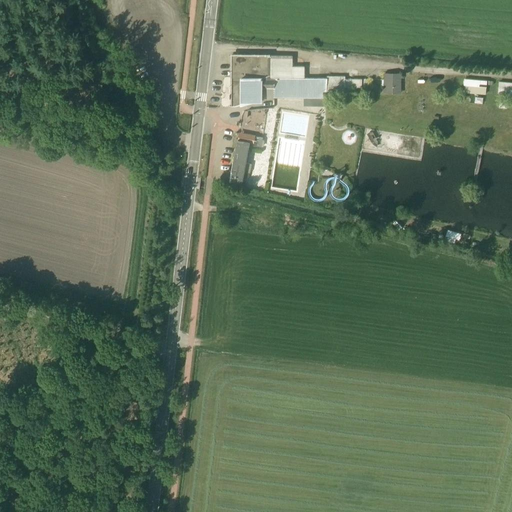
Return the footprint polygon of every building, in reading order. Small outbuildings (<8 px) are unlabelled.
[(344,88),(344,80),(344,77),(326,77),(326,79),(303,79),(303,67),(291,67),(291,56),(231,56),(230,106),(242,105),(250,102),(261,103),(261,100),(273,100),(274,98),(303,98),(303,106),(325,107),(325,93),(344,93),(344,88)] [(383,73),(383,94),(400,94),(400,74),(383,73)] [(344,80),(344,88),(371,89),(372,81),(361,80),(344,80)] [(464,80),(463,86),(464,86),(464,93),(485,95),(486,85),(491,86),(491,82),(464,80)] [(511,83),(498,82),(497,89),(498,89),(497,95),(511,97),(511,94),(511,83)] [(507,108),(508,99),(500,99),(499,107),(507,108)] [(243,141),(237,140),(229,181),(241,183),(248,146),(260,148),(262,138),(244,135),(243,141)] [(411,222),(409,228),(415,230),(414,234),(423,236),(426,226),(411,222)] [(447,231),(445,237),(448,238),(447,242),(453,244),(455,240),(458,241),(460,234),(447,231)]
